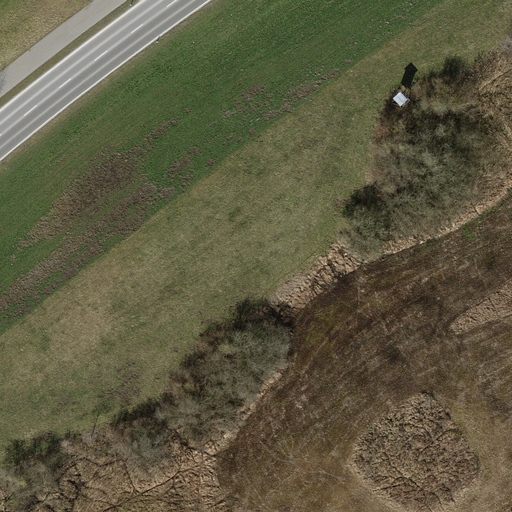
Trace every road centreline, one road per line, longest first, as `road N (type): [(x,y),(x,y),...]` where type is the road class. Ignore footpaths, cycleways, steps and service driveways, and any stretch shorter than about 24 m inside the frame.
road 1 (secondary): [(180,0),(0,135)]
road 2 (track): [(0,80),(116,0)]
